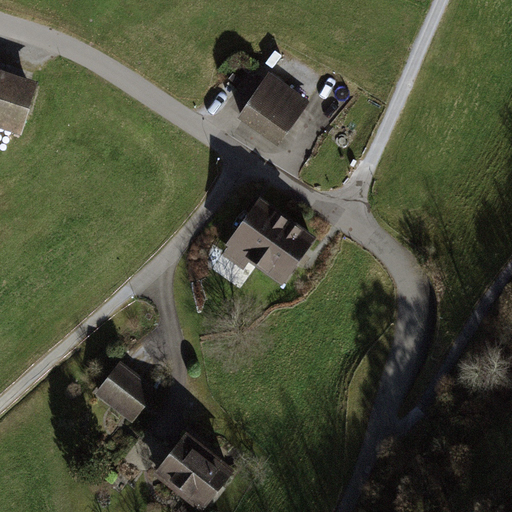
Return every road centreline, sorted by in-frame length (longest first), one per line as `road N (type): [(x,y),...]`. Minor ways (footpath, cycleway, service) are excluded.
road 1 (unclassified): [(0,23),(129,80),(245,164),(346,212),(410,276),(412,325),(343,511)]
road 2 (track): [(0,411),(151,274),(245,164)]
road 3 (track): [(372,443),(427,395),(511,269)]
